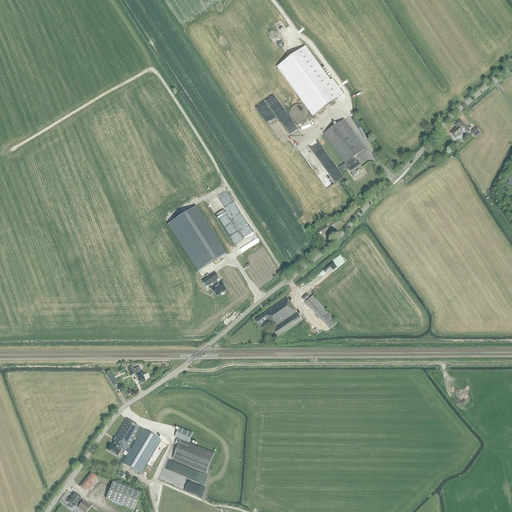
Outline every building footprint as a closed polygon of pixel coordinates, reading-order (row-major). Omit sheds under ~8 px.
[(304,47),(277,67),(313,116),(343,94),(332,79),(329,81),(304,47)] [(353,176),(363,169),(358,162),(357,163),(353,157),(365,149),(343,119),(323,134),(345,163),(349,169),(348,169),(353,176)] [(461,130),(465,127),(460,121),(456,124),(458,126),(450,133),(455,138),(462,131),(461,130)] [(481,132),(476,127),(470,132),(475,138),(481,132)] [(326,188),(335,183),(326,168),(317,174),(326,188)] [(196,207),(168,225),(198,271),(226,254),(196,207)] [(222,224),(230,220),(225,212),(220,215),(218,211),(216,212),(222,224)] [(330,231),(327,225),(316,232),(319,237),(323,235),(330,231)] [(261,269),(271,264),(269,260),(259,265),(261,269)] [(222,282),(211,289),(216,297),(227,290),(222,282)] [(313,295),(305,302),(329,330),(337,323),(313,295)] [(282,343),(306,327),(287,298),(265,312),(266,313),(255,321),(259,326),(267,321),(282,343)] [(142,371),(138,373),(137,372),(134,372),(132,367),(128,368),(131,376),(135,374),(138,382),(140,381),(141,383),(145,381),(144,379),(149,377),(147,374),(144,375),(142,371)] [(113,374),(107,377),(113,387),(118,384),(113,374)] [(115,441),(112,445),(110,444),(107,450),(115,454),(118,456),(121,450),(120,450),(121,449),(126,452),(128,453),(130,450),(127,448),(134,436),(138,438),(122,463),(140,474),(160,440),(125,419),(113,440),(115,441)] [(196,446),(189,443),(193,433),(179,428),(175,437),(177,438),(175,444),(178,445),(172,460),(206,473),(215,453),(196,446)] [(87,492),(98,479),(89,472),(79,486),(87,492)] [(179,488),(201,496),(205,487),(183,479),(179,488)] [(140,493),(113,481),(105,498),(133,510),(140,493)] [(81,498),(75,492),(67,502),(70,505),(69,506),(69,507),(70,508),(71,509),(72,508),(73,507),(74,508),(76,504),(79,506),(77,508),(83,511),(85,511),(90,507),(82,501),(81,502),(79,501),(81,498)]
